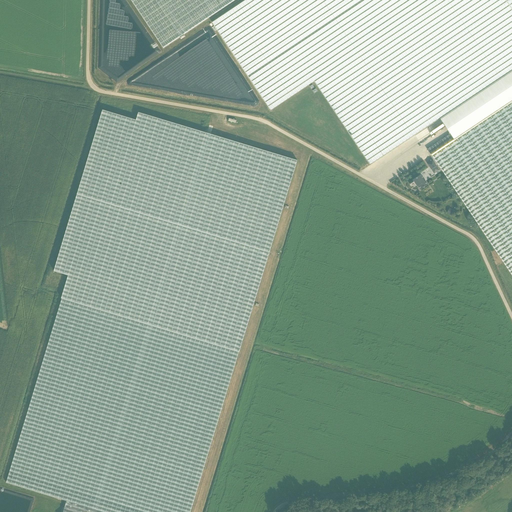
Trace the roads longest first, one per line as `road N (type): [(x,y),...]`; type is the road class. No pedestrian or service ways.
road 1 (unclassified): [(89,0),(87,57),(98,83),(235,111),(292,133),(473,237),(511,311)]
road 2 (unclassified): [(275,511),(305,498),(442,479),(511,433)]
